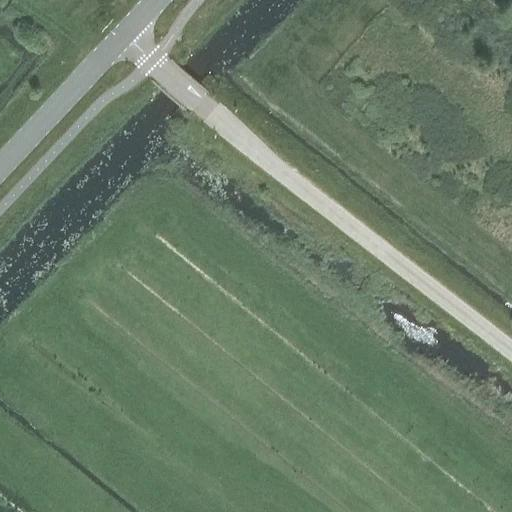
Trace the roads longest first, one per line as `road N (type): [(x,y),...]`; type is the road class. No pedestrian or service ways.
road 1 (unclassified): [(511,355),(121,35)]
road 2 (tertiary): [(0,165),(121,35)]
